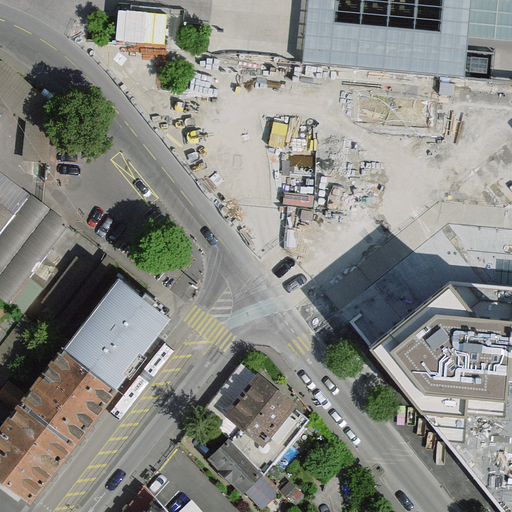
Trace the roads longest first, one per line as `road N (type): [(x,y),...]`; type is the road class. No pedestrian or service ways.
road 1 (residential): [(0,19),(46,41),(88,77),(241,266)]
road 2 (residential): [(241,266),(47,511)]
road 3 (residential): [(91,511),(235,330),(268,323),(295,332)]
road 4 (residential): [(511,218),(444,212),(295,332)]
road 5 (residential): [(295,332),(440,511)]
